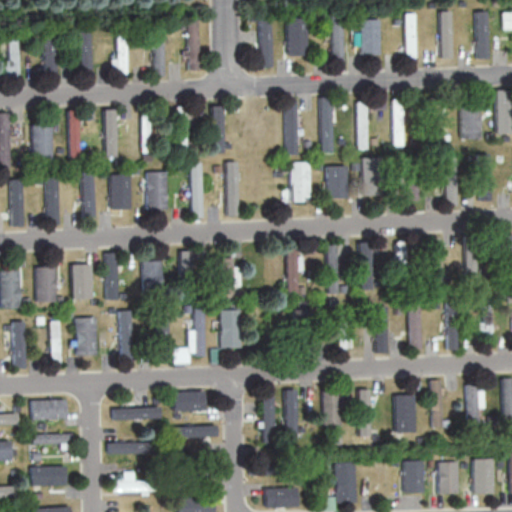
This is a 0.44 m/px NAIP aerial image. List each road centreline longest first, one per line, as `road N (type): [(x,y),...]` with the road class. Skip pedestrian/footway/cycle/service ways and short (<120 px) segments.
road 1 (residential): [(0,385),(229,382),(511,358)]
road 2 (residential): [(511,78),(0,99)]
road 3 (residential): [(236,511),(229,382)]
road 4 (residential): [(86,383),(90,511)]
